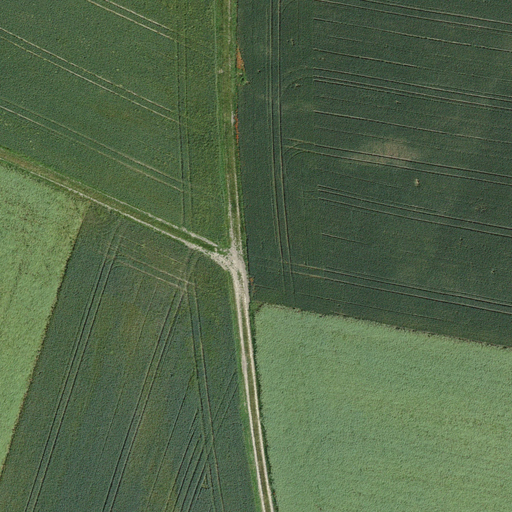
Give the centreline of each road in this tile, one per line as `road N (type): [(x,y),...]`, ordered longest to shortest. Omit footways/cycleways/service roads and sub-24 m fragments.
road 1 (track): [(265,511),(232,266),(0,153)]
road 2 (track): [(232,266),(222,101),(226,0)]
